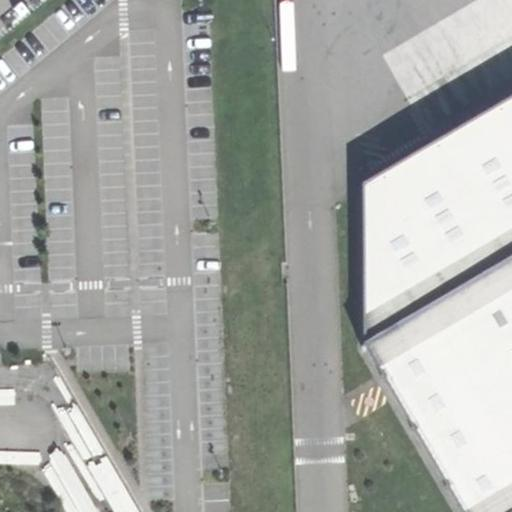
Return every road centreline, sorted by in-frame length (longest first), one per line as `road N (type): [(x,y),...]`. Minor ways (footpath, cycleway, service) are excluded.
road 1 (unknown): [(75,54),(89,333),(179,331)]
road 2 (unknown): [(162,14),(179,331)]
road 3 (unknown): [(179,331),(186,511)]
